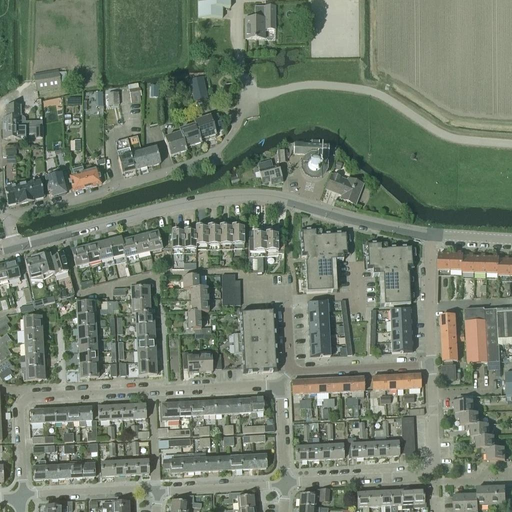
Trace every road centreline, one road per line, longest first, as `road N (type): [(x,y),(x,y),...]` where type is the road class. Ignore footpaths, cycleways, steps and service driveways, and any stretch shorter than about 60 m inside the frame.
road 1 (tertiary): [(429,236),(247,196),(170,206),(61,235)]
road 2 (residential): [(248,281),(232,272),(163,275),(78,295),(61,235)]
road 3 (unclassified): [(7,217),(184,168),(221,149)]
road 4 (residential): [(291,370),(285,299),(358,296)]
road 5 (residential): [(284,483),(423,475)]
road 6 (residential): [(291,370),(429,368)]
road 7 (residential): [(21,496),(157,489)]
road 8 (residential): [(429,368),(429,236)]
road 9 (residential): [(151,392),(281,385)]
road 10 (residential): [(157,489),(284,483)]
